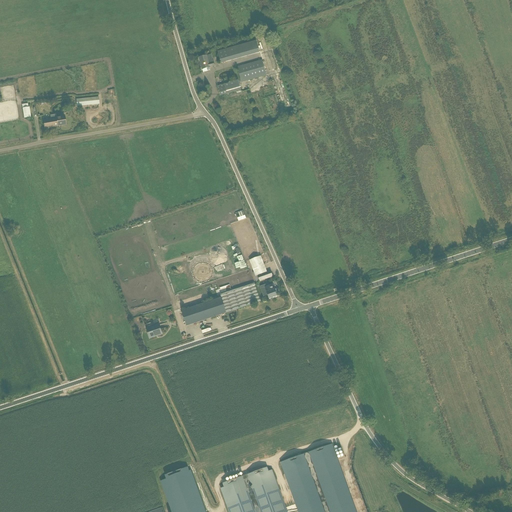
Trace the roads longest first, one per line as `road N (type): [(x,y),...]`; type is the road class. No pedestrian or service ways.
road 1 (unclassified): [(298,310),(195,97),(167,0)]
road 2 (tertiary): [(0,408),(298,310)]
road 3 (unclassified): [(469,511),(385,455),(309,306)]
road 4 (tertiary): [(309,306),(511,239)]
road 5 (track): [(0,150),(202,110)]
